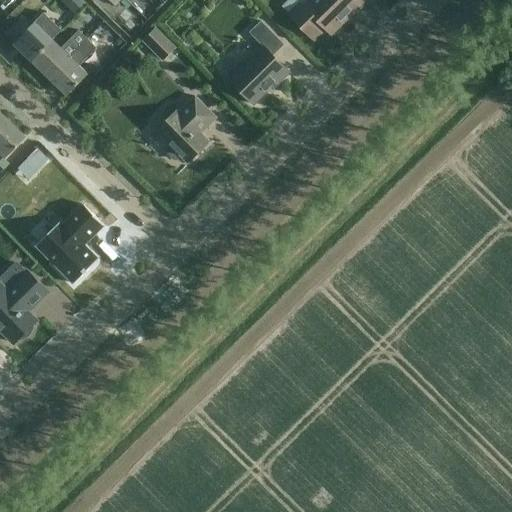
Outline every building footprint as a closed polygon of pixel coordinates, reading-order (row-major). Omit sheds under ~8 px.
[(365,0),(364,0),(314,0),(306,8),(301,2),(288,14),(313,39),(325,28),(330,34),(332,32),(329,29),(337,22),(340,25),(365,0)] [(32,60),(52,39),(61,29),(52,21),(43,12),(13,43),(32,60)] [(283,43),(261,20),(249,32),(263,46),(229,78),(254,104),(267,90),(266,89),(274,82),(275,83),(288,71),(272,55),(283,43)] [(176,49),(156,29),(143,42),(163,62),(176,49)] [(52,39),(32,60),(49,77),(70,56),(78,48),(87,38),(78,30),(61,47),(52,39)] [(87,38),(78,48),(87,57),(96,47),(87,38)] [(70,56),(49,77),(67,94),(88,73),(79,65),(87,57),(78,48),(70,56)] [(201,132),(216,117),(195,96),(179,111),(177,109),(156,130),(171,145),(168,148),(168,153),(173,159),(178,159),(181,156),(187,163),(209,141),(201,132)] [(5,118),(0,122),(0,154),(3,158),(23,136),(5,118)] [(60,221),(36,245),(73,283),(98,259),(84,245),(104,225),(83,204),(64,224),(60,221)] [(14,342),(17,339),(20,339),(23,338),(26,336),(28,335),(30,332),(32,330),(32,327),(33,324),(36,320),(28,311),(48,292),(27,271),(26,272),(16,263),(0,278),(0,329),(14,342)]
